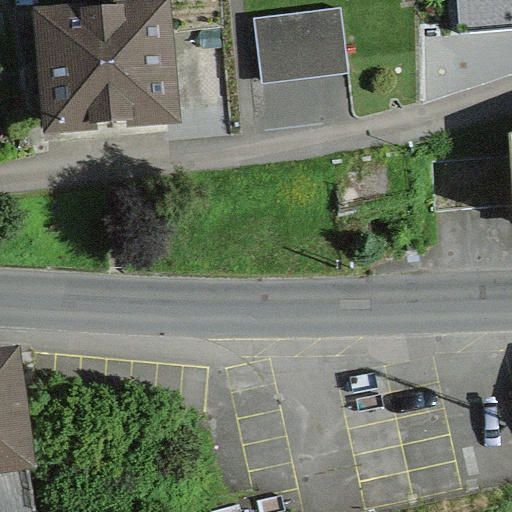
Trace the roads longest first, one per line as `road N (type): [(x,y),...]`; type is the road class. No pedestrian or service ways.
road 1 (residential): [(0,183),(332,149),(511,106)]
road 2 (tertiary): [(0,300),(288,313),(511,305)]
